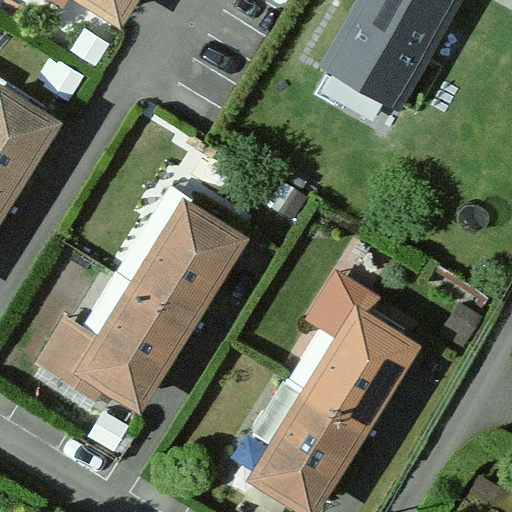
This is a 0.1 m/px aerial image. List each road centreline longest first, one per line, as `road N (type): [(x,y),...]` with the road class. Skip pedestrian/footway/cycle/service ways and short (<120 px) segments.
road 1 (residential): [(120,86),(0,277)]
road 2 (residential): [(0,437),(121,511)]
